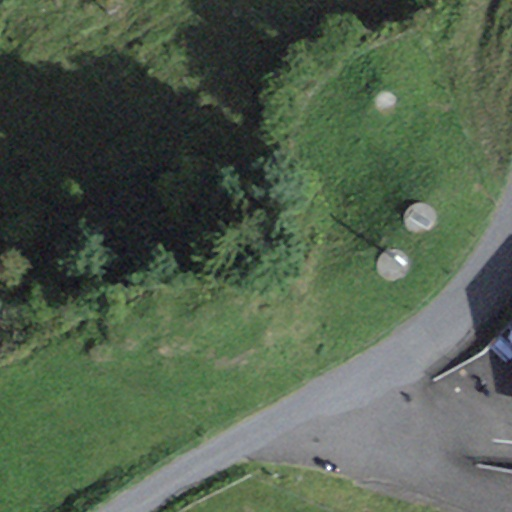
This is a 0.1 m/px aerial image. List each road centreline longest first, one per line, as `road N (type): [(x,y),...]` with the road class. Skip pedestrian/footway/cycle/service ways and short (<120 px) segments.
road 1 (tertiary): [(128,511),(417,338),(478,279),(511,220)]
road 2 (track): [(300,411),(511,510)]
